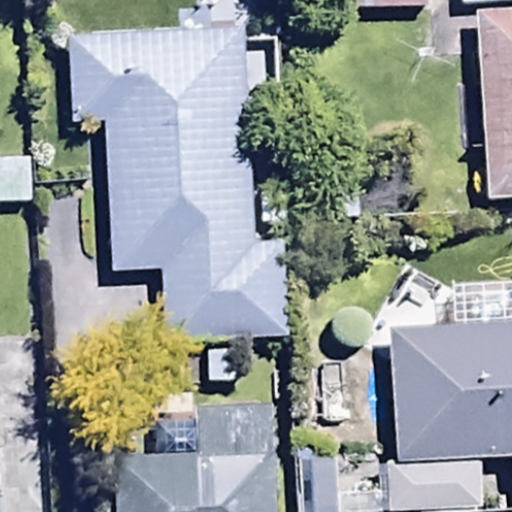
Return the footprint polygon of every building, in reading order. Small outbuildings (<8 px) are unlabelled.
[(318,0),(319,21),(426,16),(425,0),(318,0)] [(511,0),(453,0),(455,12),(511,7),(511,0)] [(511,20),(469,22),(478,210),(511,208),(511,20)] [(237,36),(63,43),(67,131),(99,129),(105,282),(153,280),(156,355),(282,349),(277,247),(247,248),(237,36)] [(0,164),(0,212),(27,212),(27,165),(0,164)] [(346,189),(300,189),(300,233),(346,233),(346,189)] [(511,331),(380,338),(386,470),(380,471),(382,511),(474,511),(472,466),(511,464),(511,331)] [(270,511),(268,414),(191,416),(193,462),(108,464),(109,511),(270,511)]
